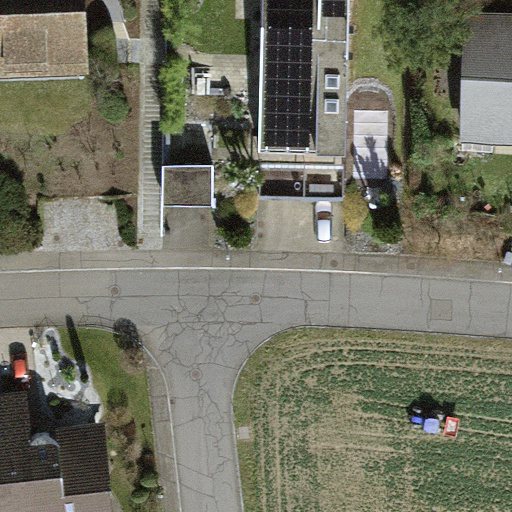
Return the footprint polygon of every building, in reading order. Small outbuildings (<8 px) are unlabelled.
[(0,0),(0,63),(84,62),(82,0),(0,0)] [(348,0),(266,0),(263,147),(321,148),(322,116),(346,116),(348,0)] [(511,17),(469,16),(466,129),(511,130),(511,17)] [(167,125),(166,196),(212,196),(213,125),(167,125)] [(12,398),(0,399),(0,511),(109,511),(112,509),(103,428),(57,433),(47,445),(17,448),(12,398)]
